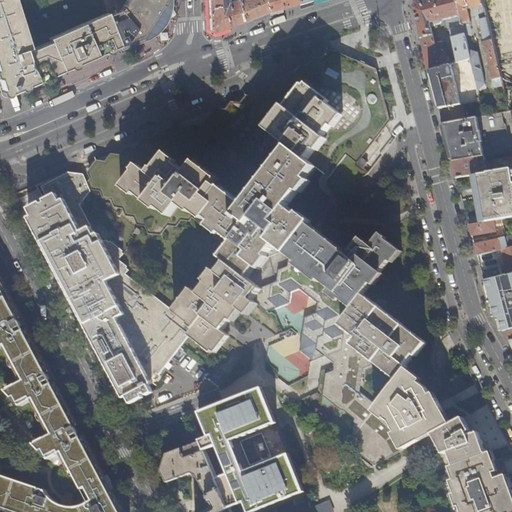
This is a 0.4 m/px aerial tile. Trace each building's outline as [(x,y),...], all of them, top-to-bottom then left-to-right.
[(15,0),(0,0),(0,86),(0,87),(2,93),(4,94),(18,88),(33,81),(78,62),(105,51),(113,47),(127,41),(130,40),(130,41),(143,35),(154,19),(166,0),(125,0),(118,12),(106,17),(105,15),(45,40),(47,44),(32,51),(15,0)] [(207,0),(209,28),(215,31),(230,26),(243,21),(236,0),(229,0),(230,0),(226,1),(226,0),(225,0),(207,0)] [(256,16),(268,11),(264,0),(236,0),(243,21),(256,16)] [(283,7),(297,2),(296,0),(264,0),(268,11),(283,7)] [(425,56),(429,71),(430,71),(448,66),(443,43),(435,45),(431,24),(443,21),(446,32),(449,31),(457,63),(470,59),(466,42),(465,37),(456,0),(423,0),(417,2),(414,7),(421,37),(425,56)] [(456,0),(465,37),(471,36),(468,24),(471,23),(469,18),(475,17),(476,21),(479,21),(484,42),(483,43),(493,87),(502,86),(494,50),(482,0),(456,0)] [(470,42),(466,42),(470,59),(477,89),(483,88),(481,81),(483,80),(477,54),(472,55),(470,42)] [(268,105),(254,96),(246,105),(234,103),(231,112),(221,110),(211,122),(262,161),(252,172),(263,181),(237,215),(250,225),(254,219),(274,235),(270,241),(287,254),(311,224),(300,215),(289,206),(303,193),(310,179),(314,165),(331,177),(348,155),(358,164),(391,121),(380,69),(335,51),(321,69),(317,64),(312,68),(306,68),(301,76),(294,74),(273,98),(268,105)] [(434,90),(439,109),(463,104),(480,101),(477,89),(470,59),(457,63),(448,66),(430,71),(434,90)] [(440,116),(442,125),(443,125),(466,120),(463,104),(439,109),(438,109),(440,116)] [(447,139),(453,162),(484,157),(481,143),(482,142),(480,132),(479,132),(477,118),(466,120),(443,125),(447,139)] [(191,336),(212,352),(213,350),(222,339),(220,337),(225,333),(222,330),(230,320),(240,308),(242,309),(247,313),(255,302),(258,304),(267,311),(272,309),(272,308),(269,301),(277,292),(266,282),(287,254),(270,241),(274,235),(254,219),(250,225),(237,215),(263,181),(252,172),(248,174),(213,154),(210,155),(178,130),(171,137),(162,136),(156,145),(146,143),(141,152),(132,150),(126,157),(117,157),(103,174),(106,183),(123,197),(126,203),(144,217),(147,218),(150,218),(152,217),(165,202),(176,210),(179,206),(184,209),(190,206),(222,232),(217,272),(209,281),(199,294),(195,290),(177,312),(197,328),(191,336)] [(454,172),(456,178),(475,175),(487,173),(484,157),(453,162),(451,163),(454,172)] [(511,157),(494,160),(496,171),(511,169),(511,168),(511,157)] [(484,223),(496,221),(511,218),(511,177),(511,171),(511,169),(496,171),(487,173),(475,175),(476,179),(481,211),(483,218),(484,223)] [(45,181),(37,184),(46,202),(43,203),(42,201),(30,208),(33,215),(29,217),(64,285),(70,296),(114,381),(123,397),(127,395),(131,403),(152,391),(149,384),(152,383),(150,380),(156,372),(159,374),(189,335),(191,336),(197,328),(177,312),(177,313),(169,307),(168,308),(145,291),(146,289),(126,274),(129,270),(118,261),(124,253),(107,239),(104,241),(99,232),(95,234),(91,226),(88,227),(78,209),(81,208),(79,203),(90,189),(84,176),(70,175),(59,190),(59,192),(52,196),(48,187),(45,181)] [(70,175),(48,187),(52,196),(59,192),(59,190),(70,175)] [(479,219),(483,218),(481,211),(476,179),(472,179),(479,219)] [(300,215),(311,224),(313,221),(302,212),(300,215)] [(470,232),(472,237),(496,233),(495,224),(497,224),(496,221),(484,223),(469,226),(470,232)] [(311,224),(287,254),(266,282),(277,292),(269,301),(272,308),(272,309),(289,303),(290,291),(300,289),(318,302),(317,313),(325,320),(323,335),(319,337),(318,342),(317,349),(320,351),(354,307),(364,295),(363,294),(363,293),(371,282),(380,271),(381,272),(391,261),(393,263),(402,251),(386,239),(387,238),(381,234),(372,246),(361,238),(348,254),(344,251),(344,250),(311,224)] [(474,244),(477,255),(496,250),(501,249),(511,246),(511,237),(508,237),(508,236),(504,236),(504,237),(474,244)] [(505,265),(507,274),(511,272),(511,246),(501,249),(505,265)] [(500,266),(505,265),(501,249),(496,250),(500,266)] [(384,274),(381,272),(380,271),(371,282),(375,286),(384,274)] [(511,272),(507,274),(487,279),(489,289),(488,289),(489,295),(488,295),(491,307),(492,311),(495,317),(497,317),(498,320),(498,322),(503,331),(511,328),(511,272)] [(27,327),(1,277),(0,277),(0,339),(4,346),(23,382),(10,389),(19,397),(28,392),(32,400),(51,435),(38,442),(47,450),(57,445),(61,453),(66,463),(61,466),(59,469),(58,473),(57,476),(57,480),(59,485),(62,488),(67,491),(70,492),(74,492),(76,492),(87,487),(93,500),(89,503),(85,505),(79,507),(76,507),(69,507),(65,507),(61,505),(57,503),(53,500),(49,496),(45,491),(0,475),(0,506),(17,511),(120,511),(124,510),(116,495),(109,482),(84,434),(55,380),(27,327)] [(414,356),(415,357),(427,343),(364,295),(354,307),(320,351),(320,352),(317,355),(336,368),(337,369),(336,376),(328,379),(324,398),(341,412),(342,411),(356,422),(353,438),(359,443),(357,454),(372,466),(421,440),(422,442),(433,436),(438,446),(443,455),(448,453),(453,466),(449,467),(451,472),(454,480),(451,481),(450,482),(451,485),(455,494),(451,495),(454,504),(456,509),(459,508),(461,511),(511,511),(511,489),(507,475),(497,479),(496,476),(495,473),(498,472),(491,453),(487,454),(479,433),(467,437),(466,433),(469,432),(466,425),(464,418),(452,425),(445,416),(434,402),(431,404),(428,398),(424,392),(425,391),(417,384),(411,379),(403,372),(406,370),(407,368),(405,367),(408,363),(410,364),(412,361),(410,360),(414,356)] [(249,315),(258,304),(255,302),(247,313),(249,315)] [(240,308),(230,320),(233,321),(242,309),(240,308)] [(511,328),(503,331),(509,340),(510,340),(511,345),(511,328)] [(213,350),(215,351),(219,346),(220,346),(229,336),(225,333),(220,337),(222,339),(213,350)] [(337,369),(336,368),(330,371),(328,379),(336,376),(337,369)] [(420,382),(406,370),(403,372),(411,379),(417,384),(420,382)] [(272,411),(262,386),(199,411),(209,436),(199,440),(203,450),(216,445),(228,473),(215,478),(228,508),(243,502),(247,511),(252,511),(304,491),(294,470),(295,470),(272,411)] [(32,400),(28,392),(19,397),(10,389),(7,390),(14,398),(16,397),(21,405),(32,400)] [(229,511),(230,511),(228,508),(220,489),(215,478),(203,450),(199,440),(168,452),(165,459),(173,479),(194,471),(213,507),(203,511),(229,511)] [(405,451),(422,442),(421,440),(372,466),(357,454),(356,458),(352,459),(351,463),(354,465),(358,463),(370,468),(404,450),(405,451)] [(49,459),(61,453),(57,445),(47,450),(38,442),(35,444),(42,451),(44,450),(49,459)] [(494,452),(491,453),(498,472),(495,473),(496,476),(497,479),(507,475),(511,489),(511,481),(505,462),(499,464),(494,452)] [(167,482),(173,479),(165,459),(160,470),(167,482)]
